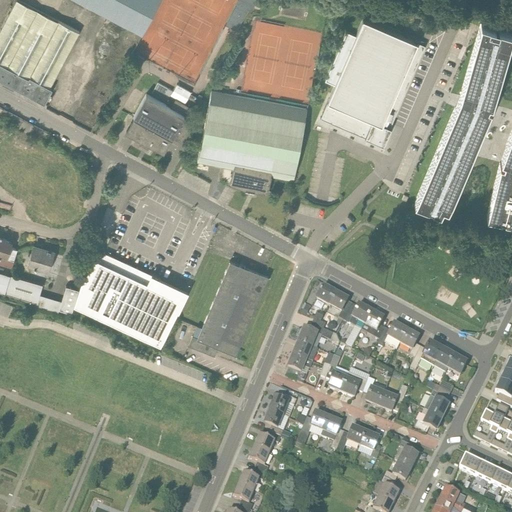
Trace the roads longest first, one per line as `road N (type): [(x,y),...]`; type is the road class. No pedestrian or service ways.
road 1 (residential): [(307,259),(324,227),(393,165),(457,18)]
road 2 (residential): [(248,406),(48,325),(0,320)]
road 3 (residential): [(307,259),(105,151)]
road 4 (residential): [(487,355),(307,259)]
road 5 (residential): [(442,448),(261,373)]
road 6 (unclassified): [(0,219),(61,235),(79,229),(105,151)]
road 7 (unclassified): [(261,373),(307,259)]
